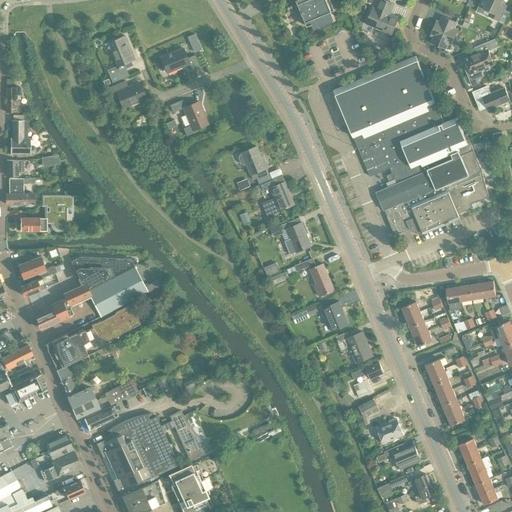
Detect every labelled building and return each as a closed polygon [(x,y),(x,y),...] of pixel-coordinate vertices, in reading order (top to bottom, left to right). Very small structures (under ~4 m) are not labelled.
[(313,24),(315,30),(335,22),(331,12),(334,11),(329,0),(297,0),(296,0),(298,4),(295,5),(298,12),(296,12),(299,18),(300,18),(303,24),(306,23),(307,27),(313,24)] [(379,0),(376,9),(373,8),(366,24),(392,35),(398,18),(390,15),(394,4),(383,0),(379,0)] [(499,21),(504,10),(499,7),(502,0),(486,0),(488,1),(484,8),(491,12),(489,16),(499,21)] [(454,29),(457,23),(442,17),(440,23),(437,21),(431,36),(434,37),(431,43),(446,49),(448,43),(451,44),(457,30),(454,29)] [(470,24),(464,21),(462,27),(468,29),(470,24)] [(488,42),(490,39),(489,36),(487,34),(484,34),(482,37),(482,40),(485,42),(488,42)] [(112,83),(129,76),(124,63),(135,59),(125,36),(108,43),(117,65),(107,70),(112,83)] [(472,86),(479,83),(477,79),(484,76),(482,72),(483,69),(493,64),(488,51),(499,46),(496,38),(471,49),(474,55),(465,59),(468,66),(465,68),(470,82),(472,86)] [(183,48),(161,57),(167,73),(189,64),(191,70),(200,67),(195,55),(187,58),(183,48)] [(444,123),(435,102),(416,56),(334,91),(370,177),(390,168),(392,173),(383,177),(385,183),(394,179),(396,184),(377,192),(377,193),(384,209),(384,210),(385,210),(385,209),(388,215),(387,216),(395,235),(409,229),(410,228),(411,230),(413,231),(415,232),(417,233),(419,233),(421,233),(423,232),(423,233),(424,232),(423,232),(459,217),(460,217),(459,214),(473,207),(472,204),(489,197),(481,169),(467,134),(464,135),(457,118),(444,123)] [(509,82),(507,78),(506,75),(505,74),(500,77),(503,84),(509,82)] [(19,105),(19,96),(19,94),(20,94),(20,87),(13,87),(13,79),(6,79),(6,112),(18,112),(28,112),(25,105),(19,105)] [(146,98),(140,83),(128,87),(125,81),(109,88),(112,96),(117,94),(123,108),(146,98)] [(487,86),(473,92),(480,109),(486,107),(487,108),(488,110),(510,101),(504,88),(490,94),(487,86)] [(207,124),(198,102),(186,107),(183,99),(170,105),(173,113),(183,108),(190,125),(183,128),(186,136),(194,132),(193,130),(207,124)] [(174,120),(166,123),(168,129),(177,125),(174,120)] [(12,138),(10,138),(10,154),(19,154),(21,156),(25,156),(27,154),(30,154),(34,154),(36,152),(36,148),(34,146),(30,146),(30,138),(28,138),(28,128),(30,128),(30,121),(12,121),(12,138)] [(493,133),(494,142),(504,140),(502,132),(493,133)] [(264,175),(262,170),(268,168),(263,156),(261,157),(257,146),(242,152),(242,154),(241,154),(240,156),(240,158),(241,163),(243,164),(245,165),(247,164),(251,175),(253,180),(257,179),(257,178),(264,175)] [(34,159),(35,164),(59,160),(58,155),(34,159)] [(24,160),(7,160),(6,160),(6,176),(18,176),(18,173),(24,173),(24,160)] [(257,178),(257,179),(259,184),(273,179),(270,173),(264,175),(257,178)] [(6,204),(9,204),(34,204),(34,193),(23,193),(23,184),(34,183),(34,178),(10,178),(10,194),(6,194),(6,204)] [(261,184),(255,187),(258,194),(264,191),(271,188),(275,198),(263,203),(268,216),(294,205),(285,182),(276,186),(273,180),(261,185),(261,184)] [(21,217),(21,231),(39,231),(39,230),(46,230),(46,223),(52,223),(53,226),(54,229),(57,230),(60,230),(63,228),(65,226),(65,222),(66,222),(65,222),(65,214),(66,214),(66,213),(65,213),(65,205),(72,205),(72,196),(76,196),(76,195),(42,196),(42,205),(50,205),(50,213),(45,213),(45,218),(39,218),(39,217),(21,217)] [(300,217),(282,225),(284,230),(286,229),(290,239),(285,241),(290,255),(296,252),(311,246),(300,217)] [(274,238),(285,233),(281,224),(270,229),(274,238)] [(45,268),(41,256),(18,265),(23,280),(38,274),(39,277),(58,270),(56,264),(45,268)] [(80,257),(72,261),(81,281),(83,280),(85,283),(89,290),(134,266),(131,259),(80,257)] [(313,258),(295,266),(295,267),(297,271),(309,266),(310,269),(316,284),(318,288),(316,289),(319,297),(335,290),(323,264),(316,267),(313,258)] [(147,292),(145,287),(135,267),(127,272),(121,274),(116,277),(110,280),(105,283),(99,285),(94,288),(89,291),(90,294),(101,316),(148,292),(147,292)] [(24,296),(28,294),(45,287),(42,277),(20,286),(24,296)] [(159,279),(145,287),(147,292),(162,284),(159,279)] [(482,283),(484,297),(496,296),(493,281),(482,283)] [(67,298),(70,305),(90,294),(89,291),(89,290),(85,283),(64,294),(67,298)] [(472,299),(484,297),(482,283),(470,285),(472,299)] [(33,308),(42,304),(57,291),(54,285),(45,288),(45,287),(28,294),(28,295),(33,308)] [(460,301),(472,299),(470,285),(458,287),(460,301)] [(449,303),(460,301),(458,287),(446,288),(449,303)] [(74,314),(70,305),(67,298),(53,305),(55,309),(37,318),(43,330),(74,314)] [(332,332),(349,324),(340,301),(322,308),(332,332)] [(406,317),(420,311),(416,302),(402,308),(406,317)] [(121,338),(120,336),(121,333),(140,323),(138,314),(138,312),(131,303),(115,312),(114,314),(100,322),(91,325),(92,328),(85,331),(83,330),(68,336),(66,334),(52,341),(46,344),(47,351),(52,359),(54,364),(55,369),(56,370),(69,364),(88,355),(107,346),(121,338)] [(309,315),(318,311),(316,305),(306,309),(309,315)] [(424,320),(421,311),(420,311),(406,317),(410,326),(424,320)] [(154,321),(158,318),(159,315),(158,312),(155,312),(150,314),(149,317),(151,320),(154,321)] [(463,321),(467,330),(472,328),(468,319),(463,321)] [(428,329),(425,321),(424,320),(410,326),(414,335),(428,329)] [(450,321),(441,325),(443,330),(452,326),(450,321)] [(499,336),(511,330),(511,325),(510,321),(495,327),(499,336)] [(433,340),(429,330),(428,329),(414,335),(418,346),(433,340)] [(511,341),(511,330),(499,336),(503,345),(511,341)] [(373,356),(363,331),(349,337),(347,332),(336,337),(339,344),(342,342),(345,348),(353,345),(357,354),(353,355),(356,363),(373,356)] [(441,343),(451,339),(449,334),(439,338),(441,343)] [(511,352),(511,341),(503,345),(507,354),(511,352)] [(23,360),(33,355),(28,345),(2,358),(0,353),(0,373),(18,365),(18,366),(24,363),(23,360)] [(453,353),(456,352),(454,347),(444,351),(446,356),(453,353)] [(491,362),(500,359),(498,354),(490,358),(491,362)] [(457,364),(466,360),(464,356),(455,359),(457,364)] [(430,375),(444,368),(440,359),(426,365),(430,375)] [(457,369),(459,368),(468,364),(466,360),(457,364),(454,365),(455,368),(457,369)] [(370,379),(384,373),(379,362),(366,368),(366,367),(351,373),(354,379),(368,373),(370,379)] [(69,364),(56,370),(66,389),(65,390),(68,397),(67,397),(77,417),(99,407),(90,387),(79,392),(71,375),(73,374),(69,364)] [(434,384),(448,378),(452,377),(452,374),(450,369),(449,368),(445,369),(444,368),(430,375),(434,384)] [(0,374),(0,390),(11,385),(5,372),(0,374)] [(10,405),(46,388),(48,388),(41,373),(11,386),(13,391),(6,394),(10,405)] [(465,384),(474,380),(473,376),(463,379),(465,384)] [(157,380),(162,390),(168,387),(164,377),(157,380)] [(452,388),(449,379),(448,378),(434,384),(438,394),(452,388)] [(132,379),(105,393),(111,405),(138,391),(132,379)] [(373,392),(373,391),(368,379),(353,385),(359,398),(373,392)] [(474,380),(465,384),(467,388),(476,384),(474,380)] [(495,384),(494,380),(482,384),(484,389),(495,384)] [(196,392),(193,386),(194,386),(193,382),(185,386),(186,389),(184,390),(186,396),(196,392)] [(501,396),(511,390),(511,385),(491,394),(491,392),(486,394),(488,400),(496,398),(501,396)] [(149,388),(144,390),(148,398),(152,396),(149,388)] [(456,397),(453,389),(452,388),(438,394),(442,404),(456,397)] [(511,390),(501,396),(503,400),(511,396),(511,390)] [(474,404),(483,400),(481,396),(472,399),(474,404)] [(461,407),(457,399),(456,397),(442,404),(446,413),(461,407)] [(358,406),(364,418),(379,410),(373,398),(358,406)] [(492,410),(497,408),(500,407),(496,398),(488,400),(488,401),(492,410)] [(483,400),(474,404),(475,408),(485,404),(483,400)] [(108,422),(119,416),(114,405),(85,418),(87,424),(90,430),(108,422)] [(466,419),(461,409),(461,407),(446,413),(451,425),(466,419)] [(190,425),(184,417),(180,410),(169,415),(171,420),(160,425),(156,416),(149,419),(147,413),(139,415),(128,418),(118,423),(109,429),(113,438),(105,441),(104,439),(96,443),(103,458),(107,456),(117,478),(113,480),(119,493),(120,492),(121,496),(138,488),(151,482),(149,479),(179,465),(163,431),(174,426),(190,460),(209,452),(208,451),(206,452),(189,427),(190,425)] [(404,435),(397,419),(396,420),(393,419),(390,420),(389,422),(377,428),(384,444),(404,435)] [(63,454),(74,450),(67,434),(56,439),(63,454)] [(463,454),(477,448),(473,438),(459,444),(463,454)] [(52,459),(63,454),(56,439),(46,444),(52,459)] [(499,439),(490,443),(492,447),(501,444),(499,439)] [(421,460),(414,445),(404,449),(402,444),(384,452),(387,459),(395,456),(400,469),(421,460)] [(481,457),(478,448),(477,448),(463,454),(467,463),(481,457)] [(63,457),(69,471),(81,466),(74,452),(63,457)] [(382,454),(376,456),(379,464),(385,461),(382,454)] [(35,458),(35,459),(38,466),(38,467),(46,463),(43,455),(35,458)] [(498,463),(507,459),(506,455),(497,459),(498,463)] [(58,476),(69,471),(63,457),(51,462),(54,466),(44,471),(43,470),(40,471),(45,481),(48,480),(47,480),(57,475),(58,476)] [(485,467),(482,458),(481,457),(467,463),(471,473),(485,467)] [(507,459),(498,463),(500,467),(509,463),(507,459)] [(196,464),(192,466),(191,464),(168,474),(173,484),(171,485),(183,511),(199,511),(212,506),(208,497),(209,497),(208,494),(209,493),(196,464)] [(489,477),(486,468),(485,467),(471,473),(475,483),(489,477)] [(48,495),(47,496),(34,501),(32,497),(27,499),(21,488),(22,488),(12,471),(0,477),(0,511),(37,511),(52,505),(48,495)] [(416,491),(431,484),(427,474),(411,480),(412,481),(409,483),(410,486),(414,485),(416,491)] [(392,487),(394,487),(407,481),(405,475),(392,481),(387,483),(389,487),(392,486),(392,487)] [(494,486),(490,478),(489,477),(475,483),(479,492),(494,486)] [(138,488),(148,511),(165,503),(157,479),(151,482),(138,488)] [(69,499),(85,492),(80,480),(55,491),(57,495),(65,491),(69,499)] [(431,484),(416,491),(418,495),(415,496),(417,501),(418,501),(419,504),(427,501),(425,498),(435,494),(431,484)] [(501,490),(500,486),(494,488),(494,486),(479,492),(484,505),(499,499),(496,492),(501,490)] [(124,511),(145,511),(148,511),(138,488),(121,496),(118,497),(124,511)] [(397,498),(398,501),(399,504),(407,500),(405,495),(405,494),(397,498)] [(389,511),(394,511),(400,510),(397,502),(387,506),(389,511)]
